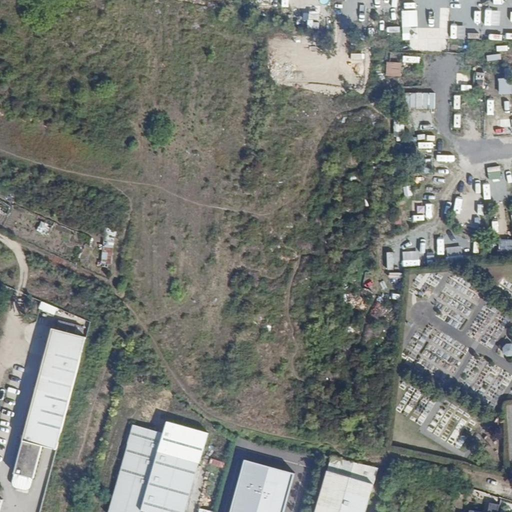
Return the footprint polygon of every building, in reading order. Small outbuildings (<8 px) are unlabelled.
[(403,30),(418,29),(417,10),(402,11),(403,30)] [(486,16),(485,26),(499,27),(499,17),(486,16)] [(464,38),(465,26),(452,25),(451,38),(464,38)] [(401,76),(402,63),(387,62),(386,76),(401,76)] [(453,76),(453,66),(429,65),(428,75),(453,76)] [(416,94),(417,109),(435,108),(435,93),(416,94)] [(455,114),(454,127),(466,128),(467,114),(455,114)] [(511,118),(496,118),(496,135),(511,135),(511,118)] [(396,131),(404,131),(404,121),(395,122),(396,131)] [(487,168),(489,178),(501,176),(499,165),(487,168)] [(113,263),(115,228),(104,228),(102,263),(113,263)] [(41,301),(39,308),(55,314),(57,307),(41,301)] [(74,330),(52,324),(50,334),(45,332),(12,477),(32,483),(39,453),(54,455),(82,341),(72,339),(74,330)] [(186,511),(201,464),(160,452),(167,436),(146,429),(147,422),(138,420),(111,511),(186,511)] [(211,457),(209,464),(221,468),(223,461),(211,457)] [(336,459),(318,511),(370,511),(383,469),(336,459)] [(288,511),(298,478),(251,465),(238,511),(288,511)]
